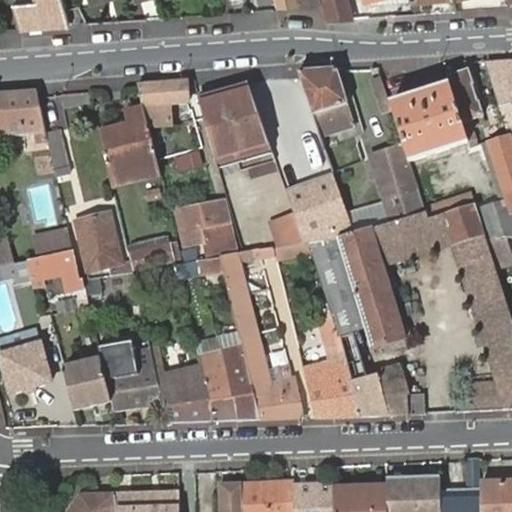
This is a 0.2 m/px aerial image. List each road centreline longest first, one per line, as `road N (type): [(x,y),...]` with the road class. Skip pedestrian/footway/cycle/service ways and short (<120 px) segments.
road 1 (residential): [(0,64),(291,41),(370,47),(511,39)]
road 2 (residential): [(511,435),(0,454)]
